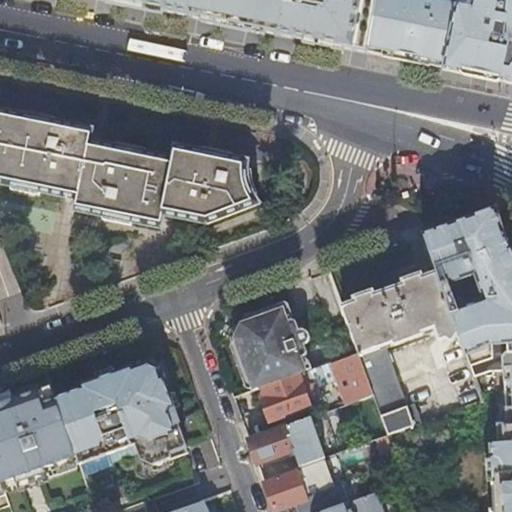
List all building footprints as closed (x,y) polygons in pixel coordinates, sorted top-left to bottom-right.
[(378,0),(109,0),(369,52),(378,0)] [(444,0),(378,0),(369,52),(382,55),(444,67),(460,70),(511,80),(511,0),(475,0),(474,6),(457,3),(444,0)] [(53,120),(0,109),(0,179),(41,188),(72,194),(82,196),(80,208),(125,218),(164,226),(167,214),(211,222),(265,203),(260,197),(255,190),(252,182),(251,174),(251,166),(251,163),(179,147),(176,159),(93,142),(95,129),(53,120)] [(425,236),(438,274),(454,318),(459,332),(474,376),(491,370),(505,369),(509,422),(499,423),(500,441),(493,442),(497,511),(511,511),(511,247),(505,234),(497,210),(425,236)] [(124,260),(113,257),(110,268),(121,271),(124,260)] [(344,308),(359,352),(375,395),(389,435),(423,423),(416,402),(407,405),(388,349),(435,332),(453,342),(459,332),(454,318),(438,274),(344,308)] [(264,386),(308,371),(303,358),(308,356),(309,355),(310,354),(310,353),(310,352),(310,351),(308,344),(311,343),(312,341),(313,339),(313,338),(313,336),(313,334),(313,332),(312,331),(311,329),(309,328),(308,327),(306,326),(304,326),(302,327),(291,323),(286,309),(244,325),(237,339),(255,390),(259,388),(264,386)] [(375,395),(359,352),(308,371),(264,386),(269,399),(264,400),(270,419),(319,401),(314,389),(319,387),(318,386),(337,379),(347,405),(359,401),(375,395)] [(86,391),(58,401),(77,455),(106,445),(110,455),(142,444),(147,459),(152,461),(160,458),(169,462),(190,455),(180,426),(182,425),(166,379),(163,379),(161,374),(148,369),(137,373),(136,370),(85,389),(86,391)] [(58,401),(47,371),(12,384),(45,477),(11,488),(8,495),(12,505),(0,509),(0,511),(97,511),(81,465),(77,455),(58,401)] [(269,399),(264,386),(259,388),(264,400),(269,399)] [(389,435),(375,395),(359,401),(373,441),(377,439),(389,435)] [(298,449),(290,425),(250,439),(259,464),(298,449)] [(405,482),(389,435),(377,439),(393,486),(405,482)] [(106,445),(77,455),(81,465),(110,455),(106,445)] [(298,471),(265,482),(276,511),(297,504),(299,511),(320,511),(326,510),(321,495),(308,500),(298,471)] [(407,511),(415,509),(405,482),(393,486),(388,488),(396,511),(407,511)] [(208,511),(204,501),(174,511),(208,511)] [(353,511),(350,502),(326,510),(320,511),(353,511)]
